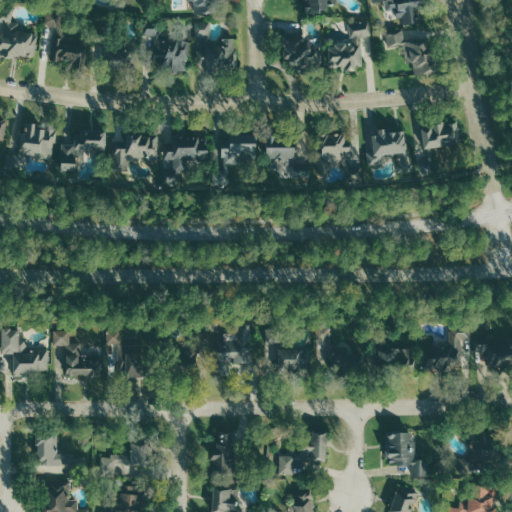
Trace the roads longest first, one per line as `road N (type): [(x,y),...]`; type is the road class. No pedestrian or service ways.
road 1 (secondary): [(511,209),(298,230),(124,229),(0,215)]
road 2 (residential): [(0,409),(511,404)]
road 3 (secondary): [(0,274),(511,269)]
road 4 (residential): [(0,85),(178,101),(477,90)]
road 5 (residential): [(502,271),(458,0)]
